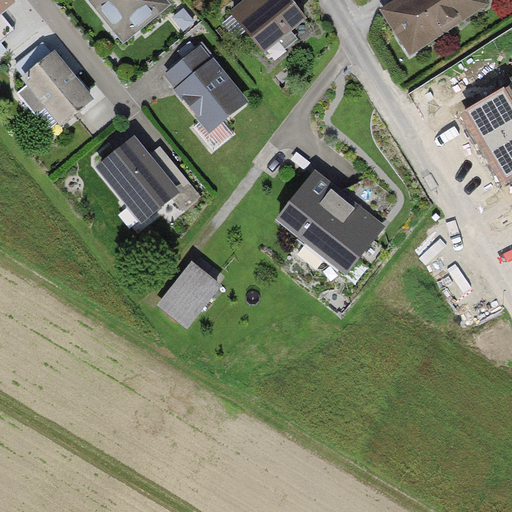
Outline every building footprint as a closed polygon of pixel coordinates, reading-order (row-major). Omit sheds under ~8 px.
[(0,0),(0,14),(12,5),(7,0),(0,0)] [(93,0),(113,24),(120,19),(131,32),(164,6),(159,0),(93,0)] [(304,19),(288,0),(252,0),(233,16),(263,53),(304,19)] [(401,0),(383,12),(413,57),(495,3),(492,0),(401,0)] [(218,64),(202,45),(177,66),(180,70),(169,79),(211,131),(244,104),(214,67),(218,64)] [(91,101),(55,57),(32,75),(23,64),(16,69),(29,85),(17,95),(37,119),(48,110),(60,126),(91,101)] [(511,178),(511,100),(505,89),(464,113),(505,183),(511,178)] [(176,194),(133,143),(101,170),(131,206),(136,201),(150,217),(176,194)] [(348,204),(316,177),(279,222),(300,239),(305,233),(346,266),(353,257),(359,262),(382,233),(374,227),(395,201),(368,179),(348,204)] [(195,200),(187,190),(176,200),(183,209),(195,200)] [(222,285),(192,262),(158,307),(188,330),(222,285)]
